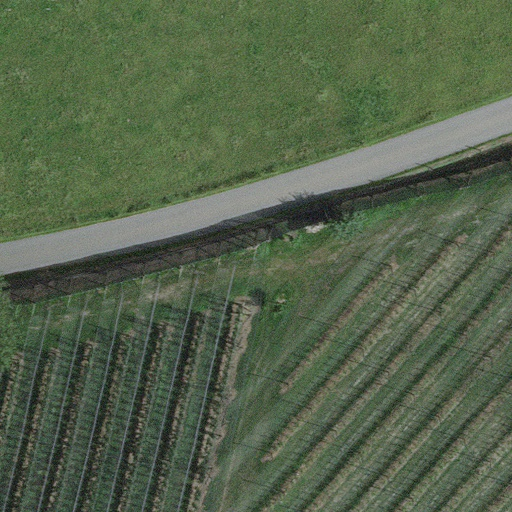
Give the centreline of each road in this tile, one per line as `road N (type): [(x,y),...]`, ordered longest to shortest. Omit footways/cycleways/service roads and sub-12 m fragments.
road 1 (residential): [(511,112),(232,210),(0,261)]
road 2 (unknown): [(296,511),(375,164)]
